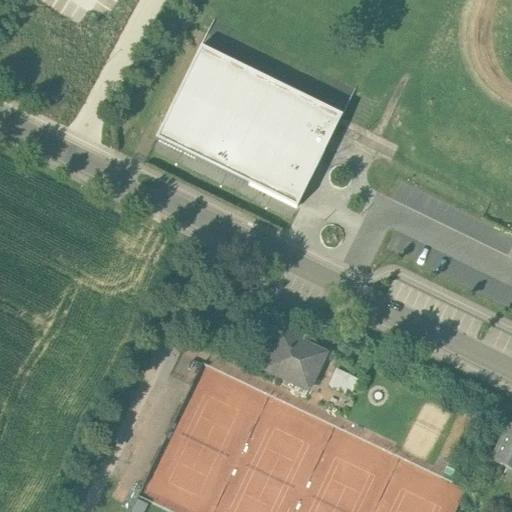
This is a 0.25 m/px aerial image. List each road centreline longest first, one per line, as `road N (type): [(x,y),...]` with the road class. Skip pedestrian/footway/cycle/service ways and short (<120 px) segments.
road 1 (residential): [(89,511),(233,233)]
road 2 (residential): [(233,233),(511,370)]
road 3 (residential): [(0,118),(233,233)]
